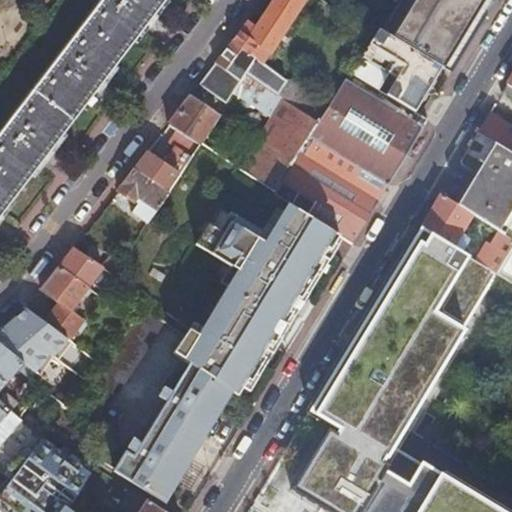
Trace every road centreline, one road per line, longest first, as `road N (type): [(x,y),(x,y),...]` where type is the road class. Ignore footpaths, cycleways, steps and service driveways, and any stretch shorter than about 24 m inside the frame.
road 1 (residential): [(511,23),(211,511)]
road 2 (residential): [(0,300),(233,0)]
